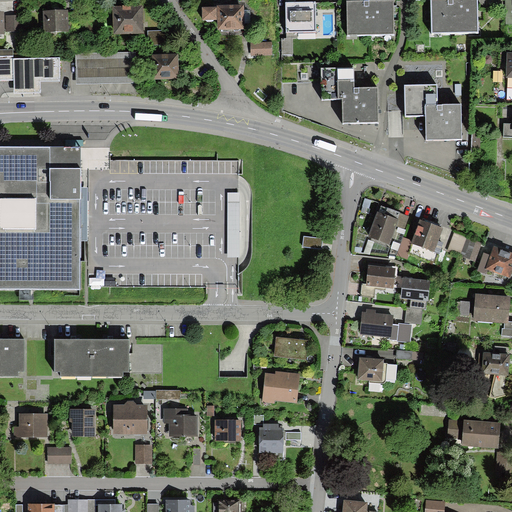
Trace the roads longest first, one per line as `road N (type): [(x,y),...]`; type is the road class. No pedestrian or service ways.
road 1 (primary): [(0,114),(173,114),(244,126),(356,161)]
road 2 (residential): [(0,313),(335,313)]
road 3 (residential): [(0,482),(319,483)]
road 4 (residential): [(335,313),(319,483)]
road 5 (primary): [(356,161),(511,219)]
road 6 (residential): [(356,161),(335,313)]
